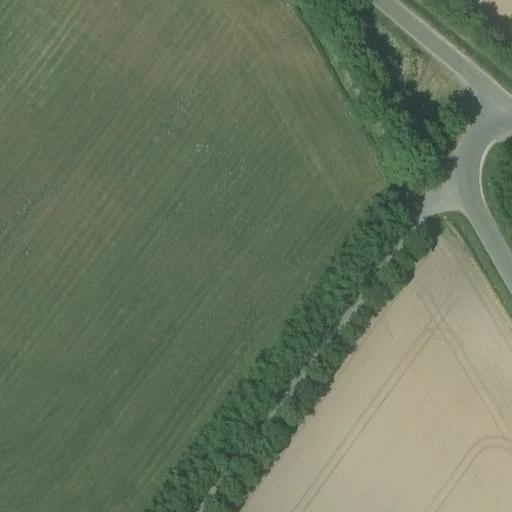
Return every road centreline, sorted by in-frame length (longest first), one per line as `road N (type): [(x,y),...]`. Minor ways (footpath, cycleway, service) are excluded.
road 1 (unclassified): [(511,285),(472,217),(466,186),(476,130),(498,101)]
road 2 (unclassified): [(378,0),(498,101)]
